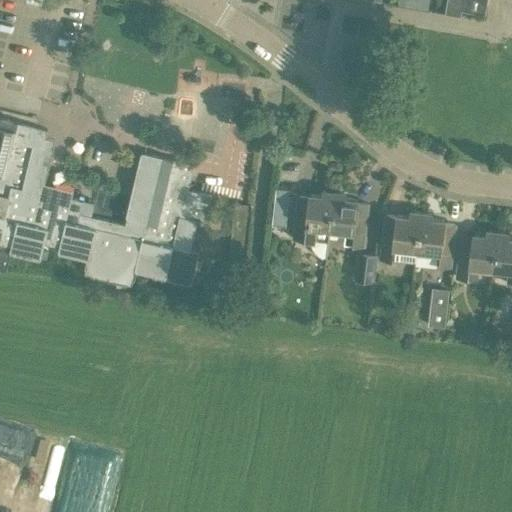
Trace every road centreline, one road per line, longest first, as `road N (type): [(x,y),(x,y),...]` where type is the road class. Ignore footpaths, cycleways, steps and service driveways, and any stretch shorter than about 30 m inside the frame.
road 1 (residential): [(511,187),(444,176),(403,156),(202,0)]
road 2 (residential): [(347,3),(490,30),(500,29),(509,0)]
